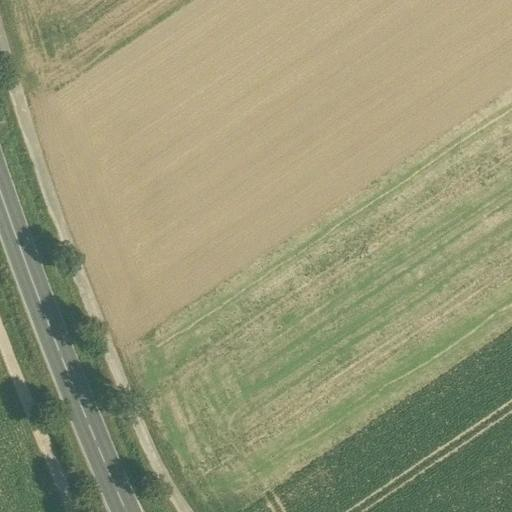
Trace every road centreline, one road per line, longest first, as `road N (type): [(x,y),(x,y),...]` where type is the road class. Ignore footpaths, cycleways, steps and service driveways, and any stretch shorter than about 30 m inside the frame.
road 1 (track): [(182,511),(126,396),(41,176),(0,41)]
road 2 (secondary): [(0,191),(126,511)]
road 3 (track): [(0,330),(71,511)]
